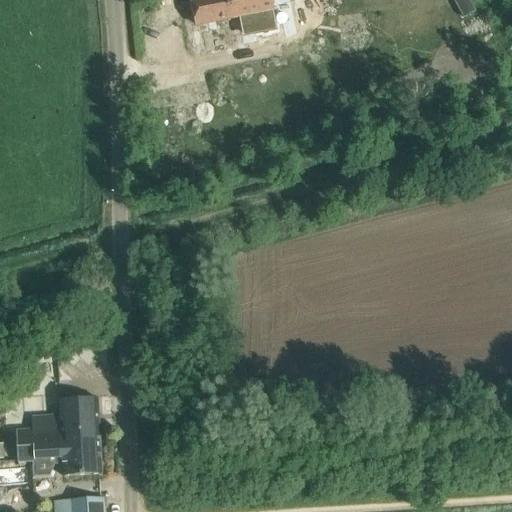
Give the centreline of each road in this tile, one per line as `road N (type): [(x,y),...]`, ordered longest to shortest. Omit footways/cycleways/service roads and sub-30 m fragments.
road 1 (track): [(0,270),(511,132)]
road 2 (unclassified): [(128,511),(116,0)]
